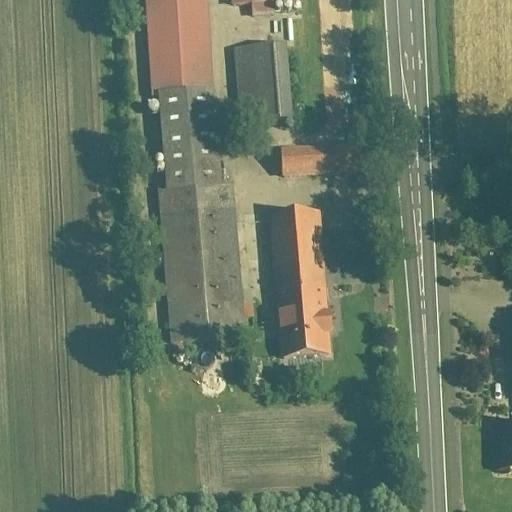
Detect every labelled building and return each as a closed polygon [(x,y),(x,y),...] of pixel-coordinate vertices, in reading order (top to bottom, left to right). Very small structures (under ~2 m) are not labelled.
[(207,0),(146,0),(153,90),(214,86),(207,0)] [(288,48),(236,52),(242,127),(293,123),(288,48)] [(215,91),(159,95),(167,192),(223,187),(215,91)] [(363,147),(283,152),(285,179),(365,174),(363,147)] [(160,192),(171,337),(244,332),(233,187),(223,187),(167,192),(160,192)] [(320,212),(270,216),(281,363),(332,359),(320,212)] [(511,428),(496,430),(499,472),(511,471),(511,428)]
